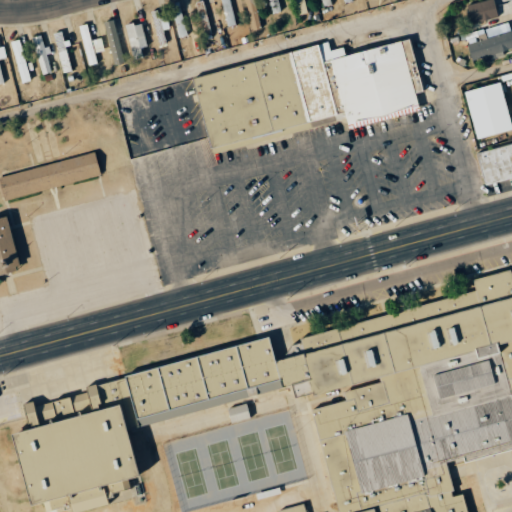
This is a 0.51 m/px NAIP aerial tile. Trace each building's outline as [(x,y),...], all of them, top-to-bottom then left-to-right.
[(202,0),(196,2),(204,34),(213,32),(204,0),(202,0)] [(221,0),(228,26),(236,24),(230,0),(221,0)] [(246,0),(252,30),(261,29),(255,0),(246,0)] [(269,0),(273,13),(281,11),(278,0),(269,0)] [(306,13),(303,0),(294,0),(296,15),(306,13)] [(486,0),(467,4),(472,24),(498,18),(494,0),(486,0)] [(177,37),(185,36),(181,2),(172,3),(177,37)] [(165,18),(160,19),(158,10),(151,12),(160,45),(166,43),(162,27),(167,26),(165,18)] [(141,48),(147,47),(142,22),(126,25),(133,60),(143,58),(141,48)] [(101,37),(91,40),(88,24),(79,25),(88,65),(97,63),(95,53),(104,51),(101,37)] [(61,73),(71,71),(67,43),(64,44),(62,31),(55,33),(61,73)] [(33,37),(41,75),(52,73),(47,46),(44,47),(41,35),(33,37)] [(12,41),(19,83),(29,82),(22,39),(12,41)] [(419,107),(416,94),(424,91),(410,39),(348,55),(345,46),(331,49),(328,39),(290,49),(310,121),(345,112),(349,128),(419,107)] [(191,76),(212,153),(311,126),(310,121),(290,49),(191,76)] [(477,139),(511,129),(511,127),(501,82),(465,91),(477,139)] [(511,143),(477,151),(485,184),(511,177),(511,143)] [(101,176),(95,153),(0,176),(0,190),(2,200),(101,176)] [(0,274),(21,270),(8,216),(0,218),(0,274)] [(511,448),(466,462),(463,457),(448,460),(455,489),(451,491),(452,496),(462,493),(466,511),(279,511),(306,504),(308,511),(339,511),(312,410),(346,400),(345,390),(383,380),(382,375),(315,393),(296,397),(292,384),(139,426),(128,429),(140,476),(123,479),(125,488),(114,492),(113,496),(108,498),(109,504),(80,511),(72,511),(71,508),(66,509),(63,506),(46,510),(44,503),(32,503),(13,434),(31,428),(24,404),(33,401),(36,405),(88,390),(87,387),(126,376),(126,374),(191,356),(270,336),(277,359),(286,356),(292,344),(302,341),(301,337),(476,291),(473,279),(511,269),(511,273),(511,448)] [(230,422),(249,419),(248,405),(228,408),(230,422)]
